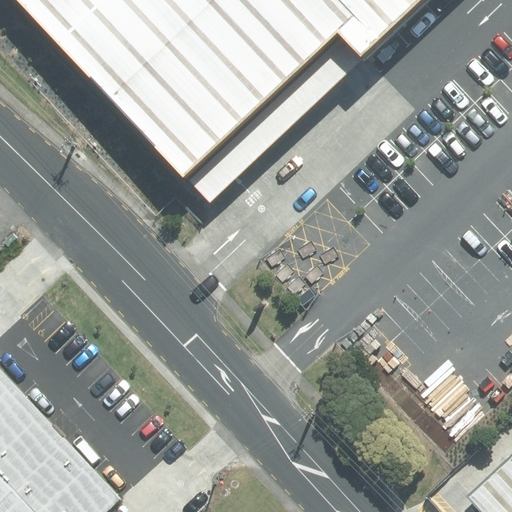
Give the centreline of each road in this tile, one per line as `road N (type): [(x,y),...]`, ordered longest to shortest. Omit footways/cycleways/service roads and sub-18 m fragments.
road 1 (unclassified): [(0,140),(252,407)]
road 2 (unclassified): [(347,511),(252,407)]
